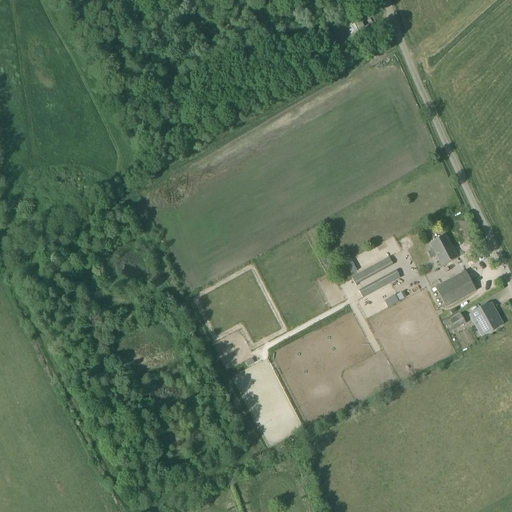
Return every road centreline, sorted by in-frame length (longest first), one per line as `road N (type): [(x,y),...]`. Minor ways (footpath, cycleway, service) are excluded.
road 1 (unclassified): [(511,288),(385,0)]
road 2 (track): [(149,501),(125,428),(83,355),(79,288),(45,266),(0,269)]
